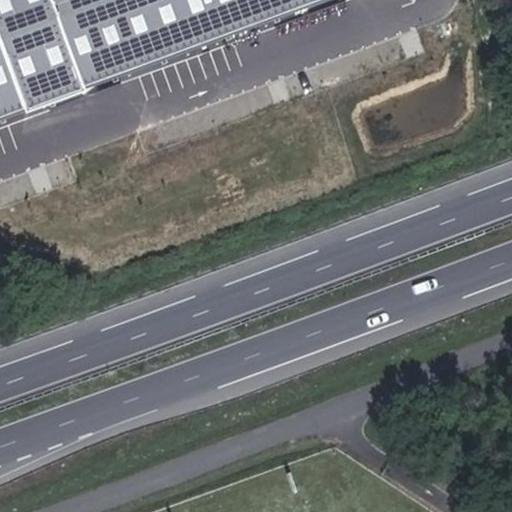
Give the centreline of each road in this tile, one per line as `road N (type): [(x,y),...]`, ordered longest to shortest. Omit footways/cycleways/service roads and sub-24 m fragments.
road 1 (trunk): [(0,445),(511,258)]
road 2 (trunk): [(511,196),(0,383)]
road 3 (unclassified): [(92,511),(511,351)]
road 4 (residential): [(0,153),(418,0)]
